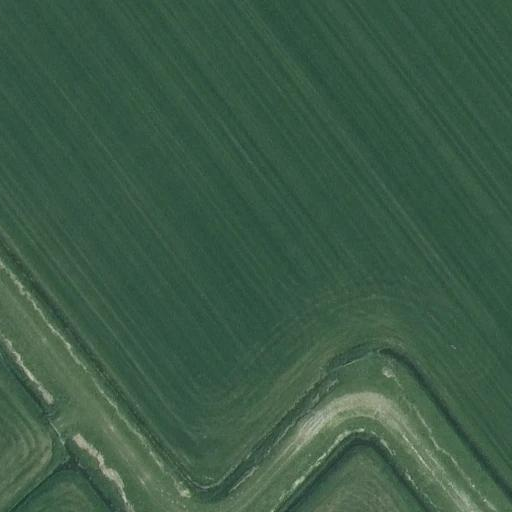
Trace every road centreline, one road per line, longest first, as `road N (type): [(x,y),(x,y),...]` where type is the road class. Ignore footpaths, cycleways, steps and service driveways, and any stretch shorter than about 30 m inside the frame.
road 1 (track): [(231,511),(329,411),(367,401),(403,424),(471,511)]
road 2 (track): [(0,287),(173,511)]
